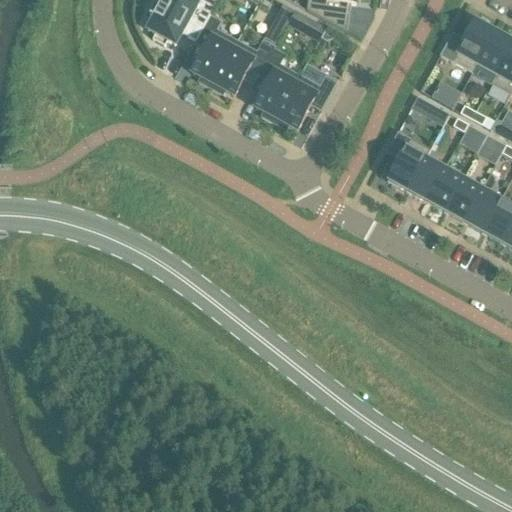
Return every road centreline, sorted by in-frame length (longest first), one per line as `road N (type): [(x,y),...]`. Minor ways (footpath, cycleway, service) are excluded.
road 1 (tertiary): [(0,218),(70,226),(135,250),(362,420),(511,511)]
road 2 (residential): [(103,0),(110,51),(133,87),(303,181)]
road 3 (residential): [(303,181),(329,211),(511,310)]
road 4 (residential): [(303,181),(404,0)]
